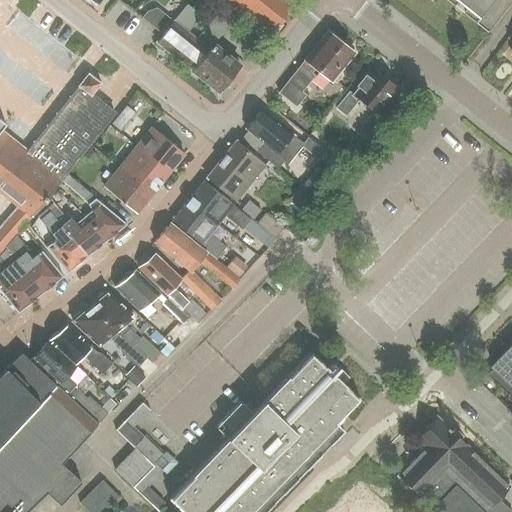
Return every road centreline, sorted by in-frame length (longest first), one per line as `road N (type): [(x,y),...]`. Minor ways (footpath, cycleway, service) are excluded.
road 1 (unclassified): [(0,354),(143,232),(217,136)]
road 2 (residential): [(285,511),(446,365)]
road 3 (residential): [(49,0),(217,136)]
road 4 (residential): [(511,134),(345,0)]
road 5 (unclassified): [(217,136),(323,0)]
